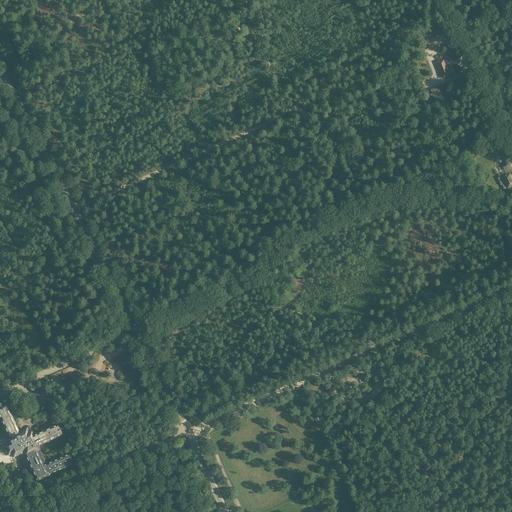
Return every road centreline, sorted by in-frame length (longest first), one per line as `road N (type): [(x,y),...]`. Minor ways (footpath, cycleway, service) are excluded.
road 1 (tertiary): [(224,511),(0,67)]
road 2 (track): [(74,211),(270,121),(336,81),(422,55),(511,14)]
road 3 (track): [(511,194),(362,203),(295,234),(253,272),(136,327)]
road 4 (track): [(511,156),(443,0)]
road 5 (track): [(207,145),(160,85),(137,0)]
road 6 (track): [(370,352),(511,289)]
road 7 (track): [(151,448),(11,511)]
road 8 (track): [(199,427),(326,371)]
road 9 (track): [(326,371),(343,406),(384,388),(370,352)]
